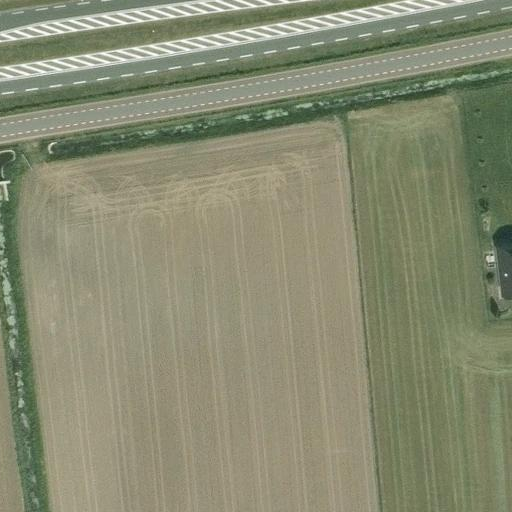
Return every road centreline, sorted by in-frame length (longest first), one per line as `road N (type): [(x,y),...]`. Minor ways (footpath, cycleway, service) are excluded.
road 1 (tertiary): [(0,129),(511,41)]
road 2 (primary): [(0,87),(511,0)]
road 3 (primary): [(199,0),(0,24)]
